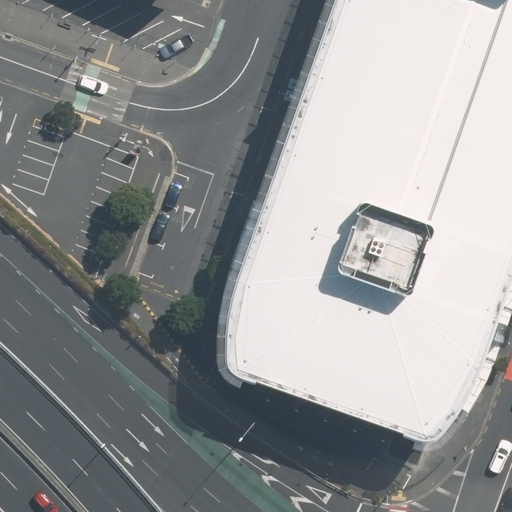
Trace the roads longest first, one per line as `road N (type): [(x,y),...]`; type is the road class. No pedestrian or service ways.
road 1 (motorway): [(49,355),(197,418),(352,511)]
road 2 (motorway): [(49,355),(209,511)]
road 3 (residential): [(0,56),(154,107),(208,102)]
road 4 (residential): [(208,102),(215,160),(163,295)]
road 5 (motorway): [(0,385),(121,511)]
road 6 (residential): [(208,102),(245,65),(271,0)]
